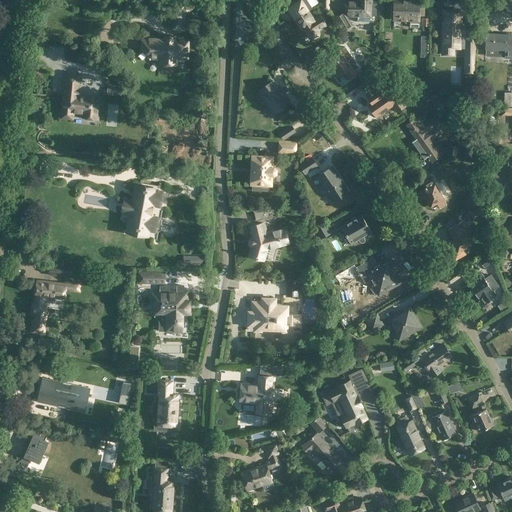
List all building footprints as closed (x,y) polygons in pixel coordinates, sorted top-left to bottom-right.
[(299,0),(300,0),(287,8),(294,19),(307,11),(312,8),(306,0),(299,0)] [(376,16),(376,3),(372,3),(372,0),(344,0),(344,3),(343,3),(343,8),(348,15),(350,17),(357,17),(357,21),(370,22),(370,17),(372,17),(372,16),(376,16)] [(392,0),(392,21),(410,21),(409,27),(419,27),(419,15),(424,16),(424,7),(420,7),(420,0),(392,0)] [(443,25),(442,52),(453,52),(453,45),(460,45),(460,32),(475,32),(475,18),(460,18),(460,9),(450,9),(450,11),(445,10),(445,25),(443,25)] [(344,10),(336,15),(346,31),(353,26),(344,10)] [(307,11),(294,19),(301,29),(303,27),(309,37),(310,38),(311,39),(312,39),(313,39),(314,39),(315,38),(316,38),(317,37),(317,36),(318,35),(318,34),(317,33),(317,32),(316,31),(325,25),(320,17),(314,21),(307,11)] [(505,50),(504,58),(511,58),(511,33),(486,32),(485,49),(505,50)] [(342,44),(349,39),(345,34),(338,39),(342,44)] [(165,38),(142,38),(142,50),(148,51),(148,57),(161,58),(161,65),(178,65),(178,58),(188,59),(189,41),(175,41),(175,37),(165,37),(165,38)] [(465,63),(473,63),(473,45),(465,45),(465,63)] [(343,48),(341,49),(335,53),(339,59),(329,65),(337,77),(344,73),(349,80),(360,73),(354,65),(353,66),(346,55),(347,54),(343,48)] [(473,73),(474,64),(465,64),(465,73),(473,73)] [(66,84),(62,118),(73,119),(74,111),(84,113),(83,117),(96,118),(99,98),(77,96),(78,88),(80,75),(67,74),(67,75),(66,84)] [(372,84),(381,97),(368,105),(376,116),(392,105),(397,112),(402,108),(404,106),(399,99),(401,98),(393,88),(392,89),(383,76),(372,84)] [(257,90),(274,115),(290,104),(284,95),(285,94),(280,87),(279,88),(274,79),(257,90)] [(437,104),(437,103),(442,100),(435,93),(430,96),(431,99),(433,102),(434,104),(434,105),(437,104)] [(434,105),(428,109),(432,114),(440,108),(437,103),(437,104),(434,105)] [(511,107),(501,107),(501,116),(511,115),(511,107)] [(444,154),(438,145),(435,147),(430,141),(442,132),(431,117),(419,125),(415,118),(406,125),(416,139),(412,142),(424,159),(428,156),(432,162),(444,154)] [(279,133),(283,140),(296,132),(291,125),(279,133)] [(464,138),(459,142),(463,148),(468,144),(464,138)] [(278,140),(278,154),(296,154),(296,140),(278,140)] [(265,157),(252,157),(251,184),(270,185),(271,175),(274,176),(276,174),(276,170),(274,168),(271,167),(272,153),(265,152),(265,157)] [(305,175),(318,166),(312,156),(299,165),(305,175)] [(348,192),(331,167),(317,176),(334,201),(348,192)] [(438,207),(445,203),(430,177),(422,182),(425,188),(418,193),(422,199),(425,197),(431,206),(435,203),(438,207)] [(157,203),(160,188),(140,184),(138,191),(141,191),(139,199),(131,198),(131,199),(124,198),(121,214),(128,215),(125,233),(149,237),(150,231),(156,233),(159,216),(153,215),(155,203),(157,203)] [(465,209),(472,220),(486,211),(478,200),(465,209)] [(267,209),(253,209),(256,220),(269,217),(267,209)] [(364,238),(364,237),(372,232),(361,214),(340,225),(351,244),(358,240),(359,241),(360,242),(362,243),(364,242),(365,239),(364,238)] [(450,233),(453,239),(444,244),(449,251),(452,249),(455,253),(469,244),(459,228),(463,225),(460,221),(449,228),(452,232),(450,233)] [(250,226),(252,237),(251,238),(250,238),(249,239),(249,241),(249,242),(249,243),(250,244),(251,245),(252,246),(249,255),(263,259),(268,244),(274,243),(277,245),(288,243),(285,228),(266,233),(264,222),(250,226)] [(314,230),(319,240),(331,233),(325,223),(314,230)] [(484,267),(493,261),(488,254),(479,261),(484,267)] [(183,256),(183,265),(204,265),(204,256),(183,256)] [(386,259),(366,271),(378,293),(399,282),(386,259)] [(361,275),(355,263),(342,270),(349,282),(361,275)] [(49,265),(49,275),(68,277),(69,267),(49,265)] [(161,273),(135,272),(135,283),(161,283),(161,273)] [(473,276),(477,281),(472,284),(474,286),(472,287),(482,302),(487,298),(488,300),(495,295),(480,272),(473,276)] [(123,275),(120,278),(126,284),(129,281),(123,275)] [(78,291),(79,285),(36,279),(33,303),(30,303),(29,309),(40,310),(41,304),(39,304),(40,294),(63,297),(64,289),(78,291)] [(286,296),(298,296),(299,281),(287,281),(286,296)] [(285,330),(285,325),(291,326),(292,314),(286,314),(286,307),(279,307),(279,305),(275,305),(276,298),(262,297),(262,302),(252,301),(252,311),(248,311),(248,326),(262,326),(262,325),(271,325),(271,329),(285,330)] [(182,327),(188,327),(188,316),(185,316),(185,307),(183,307),(184,301),(178,301),(178,307),(172,307),(172,301),(162,301),(162,306),(152,306),(151,324),(165,324),(164,342),(182,342),(182,338),(184,338),(184,330),(182,330),(182,327)] [(419,327),(408,308),(388,320),(399,339),(419,327)] [(376,314),(365,320),(372,331),(382,324),(376,314)] [(36,350),(37,342),(26,340),(25,348),(36,350)] [(437,366),(453,357),(443,344),(430,353),(426,347),(416,354),(417,356),(402,367),(405,372),(416,365),(419,369),(424,366),(426,369),(427,368),(430,372),(428,373),(432,379),(442,372),(437,366)] [(138,348),(130,347),(128,368),(136,370),(138,348)] [(161,360),(161,370),(173,369),(173,360),(161,360)] [(393,361),(379,364),(381,372),(395,369),(393,361)] [(345,362),(339,365),(343,373),(349,370),(345,362)] [(272,376),(282,377),(283,366),(272,365),(272,376)] [(346,428),(368,418),(358,397),(372,390),(362,368),(348,375),(350,379),(321,394),(326,405),(332,403),(339,420),(341,419),(346,428)] [(258,385),(241,383),(239,401),(256,403),(255,413),(269,414),(270,404),(271,404),(271,400),(273,400),(275,398),(276,392),(274,390),(272,390),(272,386),(271,386),(272,376),(259,375),(258,385)] [(44,378),(38,402),(85,412),(90,389),(44,378)] [(159,401),(156,401),(154,402),(153,414),(155,416),(158,416),(157,425),(176,426),(178,394),(172,394),(172,381),(159,380),(158,393),(159,393),(159,401)] [(132,383),(122,381),(118,402),(125,403),(126,401),(128,401),(132,383)] [(458,383),(449,385),(451,391),(459,388),(458,383)] [(442,389),(435,392),(441,404),(448,401),(442,388),(442,389)] [(483,403),(478,392),(468,397),(473,408),(478,406),(480,411),(469,416),(473,424),(475,423),(479,431),(494,425),(486,408),(485,409),(483,404),(483,403)] [(423,422),(413,400),(406,404),(416,425),(423,422)] [(441,440),(456,433),(446,410),(431,417),(441,440)] [(310,423),(318,433),(328,425),(319,415),(307,418),(311,423),(310,423)] [(409,456),(425,448),(412,419),(409,420),(408,416),(406,415),(397,419),(397,422),(398,425),(395,426),(409,456)] [(7,471),(13,478),(28,465),(30,459),(39,463),(49,441),(45,439),(47,434),(35,429),(33,429),(32,429),(31,429),(30,430),(29,430),(28,431),(27,432),(25,439),(30,441),(24,456),(7,471)] [(107,440),(126,445),(128,436),(109,432),(107,440)] [(332,474),(344,463),(317,432),(301,446),(308,454),(312,451),(320,460),(321,460),(332,474)] [(239,470),(245,491),(262,485),(263,486),(265,487),(266,488),(268,488),(271,487),(272,485),(272,483),(269,469),(283,463),(279,452),(284,451),(278,438),(268,440),(262,442),(267,462),(239,470)] [(213,452),(227,450),(226,439),(212,442),(213,452)] [(153,511),(171,511),(173,481),(167,480),(168,468),(155,467),(154,480),(155,480),(153,511)] [(510,493),(511,492),(511,475),(502,480),(503,481),(497,483),(497,485),(493,487),(493,486),(486,489),(491,500),(497,497),(495,491),(499,489),(503,499),(511,496),(510,493)] [(473,492),(453,501),(458,511),(472,511),(481,509),(473,492)] [(334,511),(365,511),(366,511),(361,496),(353,499),(352,497),(341,501),(338,495),(322,501),(324,508),(332,506),(334,511)] [(493,511),(489,502),(482,505),(484,511),(493,511)]
